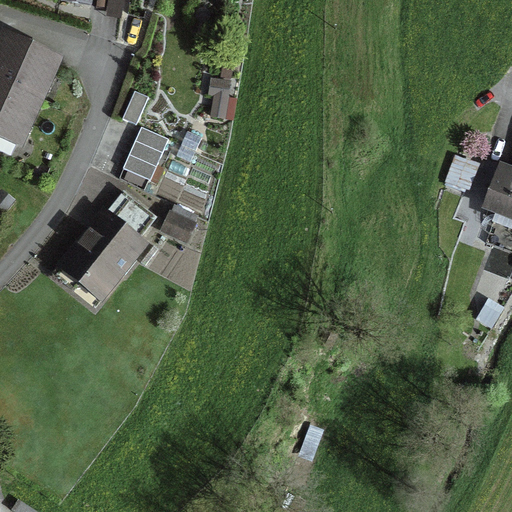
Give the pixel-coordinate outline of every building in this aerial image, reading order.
[(118,0),(106,0),(104,12),(116,14),(118,0)] [(58,66),(9,44),(0,63),(0,130),(24,142),(58,66)] [(241,86),(214,81),(211,98),(238,103),(241,86)] [(163,141),(139,130),(122,169),(146,180),(163,141)] [(473,193),(482,170),(460,162),(451,186),(473,193)] [(511,177),(495,173),(484,209),(511,217),(511,177)] [(0,195),(0,212),(8,202),(0,195)] [(107,214),(61,272),(102,305),(148,247),(107,214)] [(179,214),(167,237),(190,249),(202,226),(179,214)]
